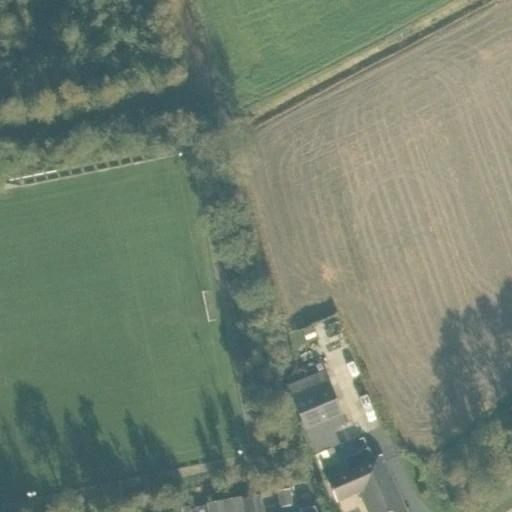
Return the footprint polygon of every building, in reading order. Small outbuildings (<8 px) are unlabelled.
[(293,400),(309,439),(345,423),(329,384),(293,400)] [(336,504),(359,494),(366,511),(405,511),(381,456),(373,460),(368,449),(343,461),(348,471),(326,481),(336,504)] [(279,509),(293,507),(290,490),(276,493),(279,509)] [(263,511),(261,496),(242,500),(244,511),(263,511)] [(226,501),(228,511),(242,511),(240,498),(226,501)] [(207,511),(219,511),(218,502),(206,505),(207,511)]
